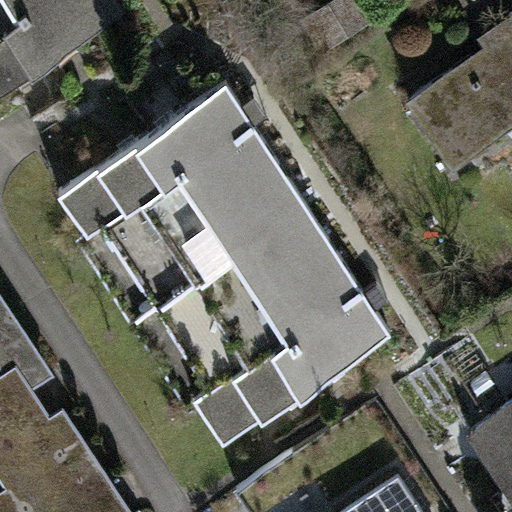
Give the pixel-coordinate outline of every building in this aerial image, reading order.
[(0,0),(0,87),(35,64),(64,46),(125,6),(120,0),(0,0)] [(354,0),(347,0),(310,24),(323,46),(367,18),(354,0)] [(511,10),(510,12),(511,15),(511,26),(411,92),(454,158),(511,120),(511,10)] [(245,109),(226,80),(173,114),(111,155),(59,189),(223,439),(303,387),(345,359),(391,329),(366,292),(245,109)] [(0,511),(101,511),(119,500),(61,412),(48,420),(24,384),(47,369),(0,297),(0,345),(4,351),(2,353),(13,369),(0,377),(0,463),(22,497),(0,511)] [(511,397),(470,426),(511,489),(511,397)] [(253,511),(334,511),(293,450),(237,487),(253,511)] [(339,511),(423,511),(398,473),(339,511)] [(127,511),(119,500),(101,511),(127,511)]
